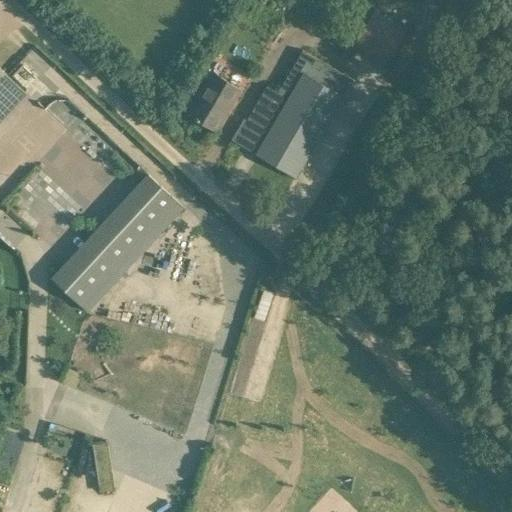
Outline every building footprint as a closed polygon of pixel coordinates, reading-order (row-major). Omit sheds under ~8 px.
[(380,14),(363,3),(343,36),(375,56),(390,32),(374,22),(380,14)] [(295,176),(352,79),(303,50),(278,92),(266,85),(246,119),(244,118),(231,139),(241,145),(240,146),(245,149),(246,148),(295,176)] [(216,130),(240,88),(212,72),(202,89),(203,90),(189,114),(195,118),(198,120),(199,120),(216,130)] [(145,171),(50,276),(89,311),(184,206),(145,171)] [(76,385),(81,373),(69,368),(64,380),(76,385)]
